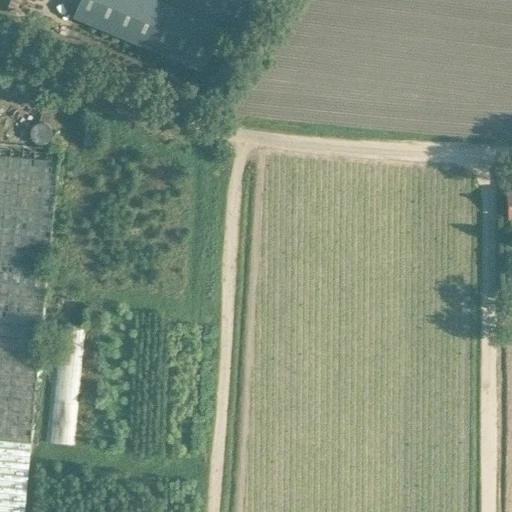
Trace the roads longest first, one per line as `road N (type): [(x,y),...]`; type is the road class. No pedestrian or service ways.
road 1 (unclassified): [(511,154),(351,149),(208,126),(0,50)]
road 2 (track): [(487,157),(488,511)]
